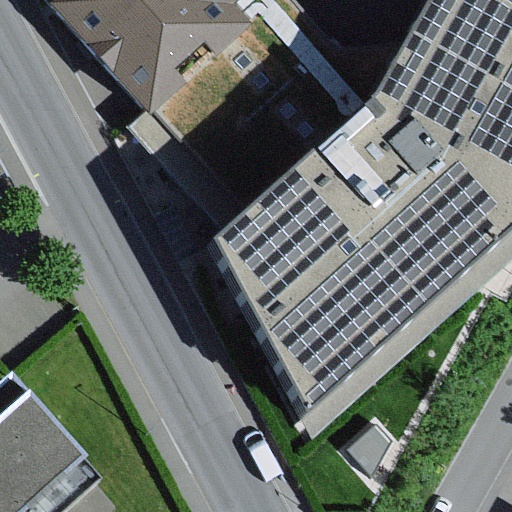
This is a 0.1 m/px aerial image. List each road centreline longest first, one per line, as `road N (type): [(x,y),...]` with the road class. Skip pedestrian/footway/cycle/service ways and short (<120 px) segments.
road 1 (tertiary): [(0,52),(240,511)]
road 2 (residential): [(511,407),(451,511)]
